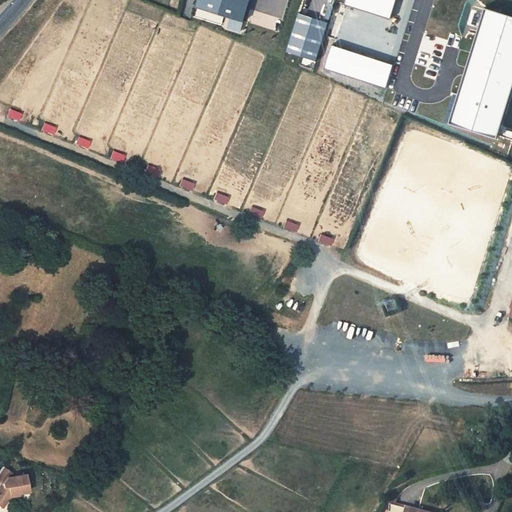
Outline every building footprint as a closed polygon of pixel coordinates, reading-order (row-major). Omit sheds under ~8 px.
[(248,0),(197,0),(196,7),(243,21),(248,0)] [(389,18),(394,0),(345,0),(345,4),(389,18)] [(496,138),(511,85),(511,18),(483,10),(449,124),(496,138)] [(327,23),(299,14),(287,52),(315,61),(327,23)] [(384,88),(391,65),(332,46),(325,69),(384,88)] [(23,114),(10,109),(7,117),(19,122),(23,114)] [(58,129),(45,123),(42,131),(55,137),(58,129)] [(92,142),(79,137),(76,145),(88,150),(92,142)] [(126,156),(114,151),(110,159),(123,164),(126,156)] [(160,171),(147,165),(144,173),(156,179),(160,171)] [(195,184),(182,179),(179,187),(191,192),(195,184)] [(230,198),(217,193),(214,201),(226,206),(230,198)] [(265,213),(252,207),(249,215),(261,221),(265,213)] [(300,225),(288,220),(284,228),(297,233),(300,225)] [(333,240),(321,234),(317,242),(330,248),(333,240)] [(26,464),(16,458),(9,469),(17,474),(17,479),(13,480),(6,491),(16,499),(24,488),(34,486),(33,484),(43,482),(39,465),(22,469),(26,464)] [(422,511),(392,501),(389,511),(422,511)]
